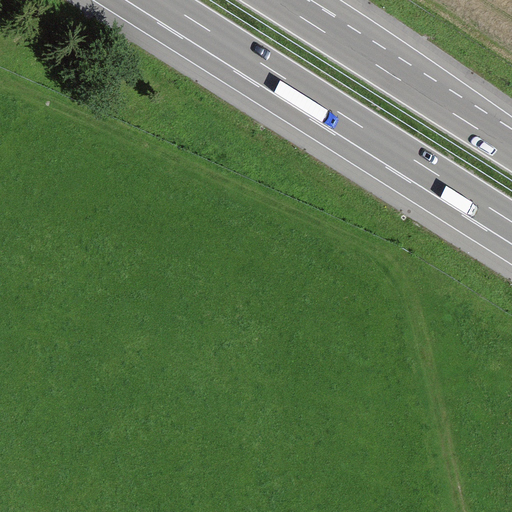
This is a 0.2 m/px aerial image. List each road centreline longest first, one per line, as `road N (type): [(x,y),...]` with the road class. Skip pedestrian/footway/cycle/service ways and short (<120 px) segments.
road 1 (track): [(463,511),(419,308),(387,258),(0,77)]
road 2 (motorway): [(159,0),(511,222)]
road 3 (motorway): [(511,149),(274,0)]
